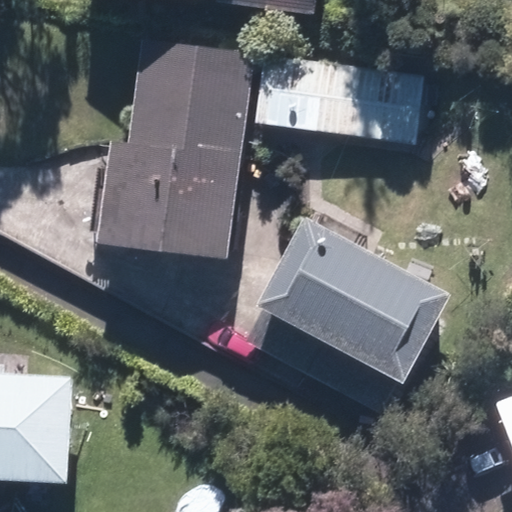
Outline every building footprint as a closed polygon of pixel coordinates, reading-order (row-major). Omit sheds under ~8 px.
[(174,0),(313,18),(315,0),(174,0)] [(225,267),(252,57),(143,43),(128,153),(117,151),(103,251),(225,267)] [(425,70),(263,58),(258,136),(419,148),(425,70)] [(444,301),(301,226),(254,314),(262,318),(248,344),(378,412),(393,385),(398,388),(444,301)] [(0,485),(64,489),(69,384),(0,381),(0,485)] [(511,403),(495,410),(511,452),(511,403)]
